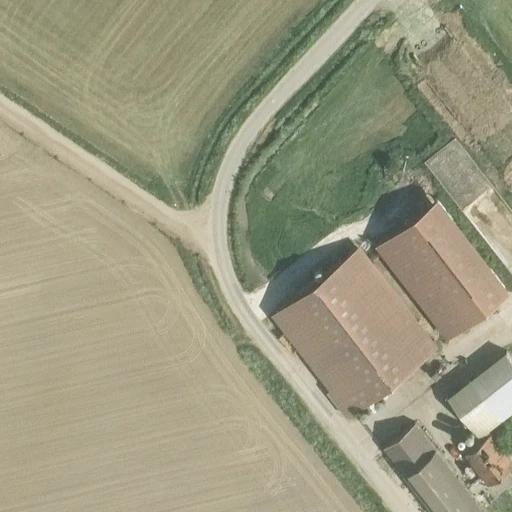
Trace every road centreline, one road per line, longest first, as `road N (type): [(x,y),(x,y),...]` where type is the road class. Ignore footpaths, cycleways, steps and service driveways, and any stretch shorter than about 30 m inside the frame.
road 1 (unclassified): [(400,511),(242,313),(217,250),(248,141),(376,0)]
road 2 (track): [(217,250),(0,102)]
